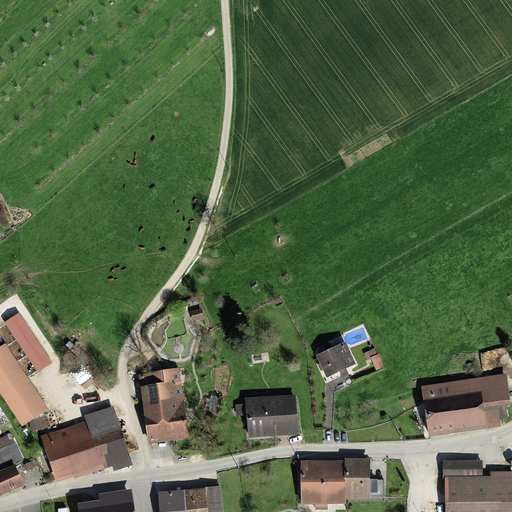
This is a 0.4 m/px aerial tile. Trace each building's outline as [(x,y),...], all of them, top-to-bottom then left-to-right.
[(201,309),(190,311),(193,321),(204,318),(201,309)] [(352,363),(341,343),(318,356),(329,376),(352,363)] [(42,407),(3,347),(0,348),(0,394),(18,423),(42,407)] [(96,385),(79,364),(73,369),(90,390),(96,385)] [(188,437),(175,373),(138,380),(151,444),(188,437)] [(510,418),(504,376),(423,388),(430,434),(498,424),(498,420),(510,418)] [(295,433),(292,397),(245,400),(248,436),(295,433)] [(132,464),(113,406),(85,416),(87,421),(40,437),(56,482),(72,477),(73,479),(112,466),(114,470),(132,464)] [(47,427),(44,418),(30,422),(33,431),(47,427)] [(19,459),(10,435),(0,438),(0,462),(1,465),(19,459)] [(383,478),(367,478),(367,459),(344,458),(344,462),(300,462),(300,506),(344,506),(344,502),(383,502),(383,478)] [(445,511),(511,511),(511,473),(479,474),(479,461),(444,462),(445,511)] [(0,494),(21,486),(13,467),(0,472),(0,494)] [(219,511),(218,487),(157,492),(159,511),(219,511)] [(134,511),(131,489),(99,494),(100,500),(78,503),(78,511),(134,511)]
